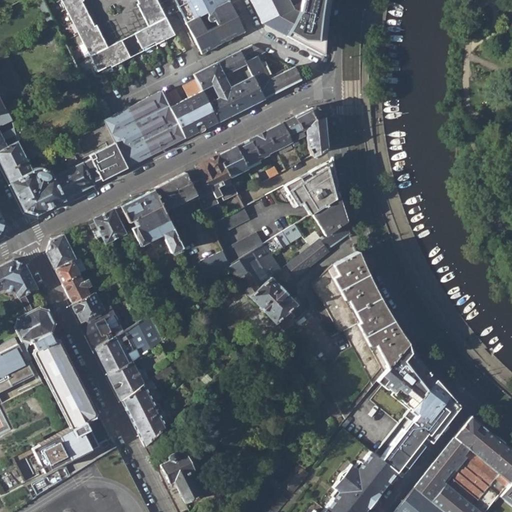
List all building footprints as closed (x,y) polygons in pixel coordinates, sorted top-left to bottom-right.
[(36,0),(47,20),(52,17),(43,0),(36,0)] [(60,0),(97,70),(109,64),(110,65),(128,56),(120,39),(106,46),(95,24),(93,25),(80,0),(60,0)] [(137,0),(139,3),(136,4),(147,26),(134,32),(141,47),(154,41),(155,43),(174,33),(157,0),(137,0)] [(174,0),(196,44),(201,53),(244,31),(228,0),(174,0)] [(308,44),(322,45),(325,17),(327,0),(300,0),(298,10),(291,7),(287,0),(250,0),(261,21),(302,43),(308,44)] [(250,72),(263,98),(300,79),(296,71),(294,72),(291,67),(268,79),(256,55),(264,51),(251,44),(239,50),(248,67),(250,72)] [(322,45),(308,44),(308,49),(321,57),(321,56),(322,45)] [(0,108),(5,106),(29,94),(7,50),(1,53),(0,53),(0,108)] [(196,77),(202,88),(212,83),(218,97),(209,102),(218,120),(263,98),(250,72),(247,74),(250,81),(231,91),(225,78),(248,67),(239,50),(194,73),(196,77)] [(162,94),(184,138),(218,120),(209,102),(208,102),(207,100),(203,91),(202,88),(196,77),(183,84),(188,96),(185,97),(181,99),(175,88),(162,94)] [(160,90),(106,117),(103,119),(116,145),(127,167),(184,138),(162,94),(160,90)] [(0,130),(1,133),(13,127),(11,119),(5,106),(0,108),(0,130)] [(293,117),(301,132),(305,132),(324,130),(323,114),(312,108),(293,117)] [(281,123),(290,141),(302,135),(301,132),(293,117),(281,123)] [(274,149),(285,170),(300,162),(290,141),(281,123),(265,131),(274,149)] [(0,150),(8,146),(4,138),(15,132),(13,127),(1,133),(0,130),(0,150)] [(307,149),(311,156),(326,148),(324,130),(305,132),(307,149)] [(268,153),(274,149),(265,131),(250,139),(260,158),(268,154),(268,153)] [(235,146),(245,165),(260,158),(250,139),(235,146)] [(0,161),(24,210),(36,214),(72,195),(61,172),(53,176),(50,171),(44,168),(40,167),(33,169),(18,141),(8,146),(0,150),(0,161)] [(61,172),(72,195),(127,167),(116,145),(89,159),(89,158),(61,172)] [(228,176),(229,177),(246,168),(245,165),(235,146),(218,155),(228,176)] [(228,176),(218,155),(200,164),(210,186),(228,176)] [(283,186),(295,206),(301,202),(309,215),(311,213),(337,197),(335,189),(332,174),(328,161),(308,172),(311,176),(302,182),(299,177),(283,186)] [(266,170),(270,178),(277,174),(273,166),(266,170)] [(188,170),(192,182),(201,178),(197,167),(188,170)] [(152,188),(165,215),(198,199),(184,172),(152,188)] [(250,176),(255,186),(262,182),(257,173),(250,176)] [(170,253),(181,247),(174,234),(165,215),(152,188),(120,205),(127,220),(128,222),(134,219),(137,224),(131,227),(149,264),(156,260),(157,257),(151,245),(149,244),(147,241),(161,234),(170,253)] [(311,213),(325,235),(345,221),(344,217),(342,210),(340,205),(337,197),(311,213)] [(123,222),(127,220),(120,205),(89,220),(97,237),(101,234),(104,242),(124,232),(121,226),(124,225),(123,222)] [(216,237),(249,219),(242,206),(210,224),(216,237)] [(128,222),(131,227),(137,224),(134,219),(128,222)] [(91,242),(94,249),(101,245),(97,237),(89,220),(75,227),(83,245),(91,242)] [(286,265),(294,276),(327,250),(327,249),(349,233),(345,221),(325,235),(321,239),(320,238),(286,265)] [(294,224),(263,243),(270,255),(301,235),(294,224)] [(174,234),(181,247),(193,241),(187,228),(174,234)] [(239,258),(260,246),(262,244),(256,232),(223,250),(230,264),(239,258)] [(46,252),(54,268),(72,259),(74,258),(63,234),(50,240),(46,252)] [(279,270),(270,255),(263,243),(262,244),(260,246),(239,258),(245,270),(256,288),(268,277),(269,276),(279,270)] [(230,264),(223,250),(198,262),(206,279),(230,264)] [(321,378),(345,419),(377,380),(407,343),(398,329),(384,308),(368,277),(356,250),(332,263),(311,284),(318,296),(319,296),(336,328),(329,332),(339,352),(321,378)] [(74,258),(72,259),(74,264),(80,261),(78,256),(74,258)] [(78,273),(74,264),(72,259),(54,268),(61,281),(78,273)] [(102,262),(109,276),(115,274),(108,259),(102,262)] [(0,511),(11,511),(116,447),(112,438),(111,438),(96,445),(84,421),(94,416),(94,412),(88,402),(88,398),(87,399),(82,390),(83,388),(80,387),(76,379),(76,376),(75,376),(70,368),(72,367),(71,365),(69,365),(65,356),(65,353),(63,353),(59,345),(60,343),(55,340),(52,340),(49,333),(50,332),(52,324),(53,323),(47,311),(45,311),(36,308),(32,310),(25,294),(36,289),(24,264),(11,260),(0,265),(0,289),(1,289),(16,293),(19,298),(26,313),(18,317),(15,327),(22,339),(25,341),(18,344),(14,338),(0,344),(0,511)] [(256,288),(245,270),(237,276),(248,295),(273,322),(274,322),(283,332),(290,325),(282,316),(294,303),(269,276),(268,277),(256,288)] [(82,282),(80,278),(78,273),(61,281),(72,303),(89,295),(86,287),(90,285),(87,279),(82,282)] [(89,295),(72,303),(80,320),(110,305),(114,303),(113,302),(101,308),(93,292),(89,295)] [(299,308),(294,303),(282,316),(290,325),(297,319),(293,314),(299,308)] [(94,347),(123,330),(120,323),(121,321),(117,315),(115,314),(110,305),(80,320),(94,347)] [(94,347),(108,373),(132,360),(140,354),(161,340),(149,315),(123,330),(94,347)] [(390,395),(409,410),(434,377),(413,351),(407,343),(377,380),(392,392),(390,395)] [(219,363),(224,367),(233,359),(230,352),(219,363)] [(254,360),(257,364),(265,357),(261,353),(254,360)] [(108,373),(121,400),(143,384),(134,366),(144,360),(140,354),(132,360),(108,373)] [(235,378),(238,381),(245,374),(248,377),(258,367),(252,362),(235,378)] [(150,378),(154,384),(173,370),(169,364),(150,378)] [(396,470),(403,476),(459,404),(434,377),(409,410),(375,453),(396,470)] [(121,400),(144,444),(164,425),(158,413),(161,411),(157,403),(154,405),(143,384),(121,400)] [(414,486),(445,511),(484,511),(511,477),(511,469),(508,466),(511,461),(511,448),(490,433),(470,415),(414,486)] [(363,511),(396,470),(375,453),(346,429),(312,472),(278,448),(226,511),(363,511)] [(264,456),(267,457),(275,446),(272,443),(271,444),(270,443),(261,455),(264,457),(264,456)] [(166,488),(177,511),(181,511),(188,508),(186,502),(207,490),(207,485),(204,480),(199,478),(185,451),(176,456),(174,453),(172,453),(169,454),(167,456),(169,459),(155,466),(166,488)] [(511,511),(511,477),(484,511),(511,511)] [(445,511),(414,486),(393,511),(445,511)]
